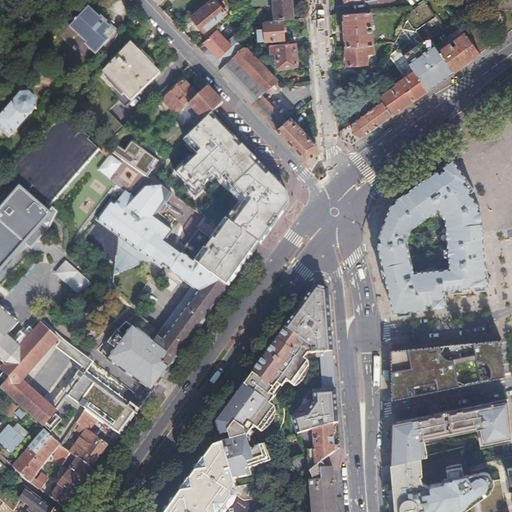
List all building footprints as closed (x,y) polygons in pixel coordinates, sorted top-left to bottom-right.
[(216,30),(228,18),(212,0),(210,0),(192,16),(209,36),(216,30)] [(289,0),(271,0),(272,4),(273,18),(291,16),(289,0)] [(456,20),(441,0),(423,0),(411,10),(394,43),(398,49),(412,67),(438,49),(436,45),(431,38),(456,20)] [(98,17),(87,6),(75,18),(74,17),(73,19),(67,25),(84,42),(82,43),(93,53),(96,57),(110,43),(112,41),(116,34),(114,29),(108,22),(109,21),(107,19),(105,21),(99,15),(98,17)] [(372,25),(371,12),(371,11),(345,13),(345,20),(343,21),(345,38),(346,38),(347,45),(366,44),(373,43),(372,29),(367,29),(367,25),(372,25)] [(131,13),(125,19),(137,31),(143,25),(131,13)] [(257,42),(284,40),(283,19),(270,20),(266,21),(265,20),(262,22),(263,28),(256,29),(257,42)] [(480,53),(490,46),(475,26),(465,33),(480,53)] [(242,47),(244,47),(234,37),(227,42),(216,30),(209,36),(202,42),(218,58),(212,64),(218,70),(242,47)] [(468,62),(480,53),(465,33),(455,40),(456,42),(452,45),(451,43),(447,45),(443,40),(436,45),(438,49),(454,72),(461,66),(468,62)] [(202,42),(197,48),(212,64),(218,58),(202,42)] [(131,43),(102,72),(131,103),(161,74),(131,43)] [(296,43),(268,45),(270,55),(276,54),(277,68),(298,66),(296,43)] [(347,45),(345,45),(347,65),(367,63),(366,52),(374,52),(373,43),(366,44),(347,45)] [(274,78),(244,47),(242,47),(218,70),(231,83),(243,71),(262,91),(275,79),(274,78)] [(397,85),(382,95),(382,101),(393,115),(420,95),(428,90),(412,67),(398,49),(395,51),(390,55),(405,77),(396,83),(397,85)] [(412,67),(428,90),(443,80),(454,72),(438,49),(412,67)] [(384,63),(380,73),(386,82),(393,77),(384,63)] [(277,131),(285,123),(260,97),(264,93),(262,91),(243,71),(231,83),(264,118),(277,131)] [(371,75),(364,75),(366,94),(369,94),(381,92),(379,74),(371,75)] [(161,102),(176,117),(183,109),(188,105),(198,94),(197,93),(198,90),(195,87),(192,88),(184,80),(177,87),(173,91),(161,102)] [(223,102),(207,85),(198,94),(188,105),(204,121),(212,113),(223,102)] [(85,88),(75,99),(111,136),(121,126),(85,88)] [(16,91),(0,107),(0,127),(6,134),(33,106),(30,96),(24,90),(16,91)] [(393,115),(382,101),(340,131),(340,139),(352,144),(386,120),(393,115)] [(183,109),(176,117),(184,125),(191,117),(183,109)] [(288,190),(212,113),(204,121),(184,140),(196,151),(171,172),(197,197),(217,181),(240,203),(215,239),(199,228),(180,252),(227,288),(256,253),(281,219),(291,203),(288,190)] [(0,208),(0,268),(47,217),(43,214),(45,211),(42,209),(99,144),(59,114),(0,173),(0,176),(15,192),(0,208)] [(307,135),(290,118),(285,123),(277,131),(308,162),(317,153),(316,142),(308,134),(307,135)] [(128,142),(123,150),(114,145),(106,159),(132,175),(135,170),(148,178),(159,160),(128,142)] [(377,241),(394,312),(446,306),(444,289),(488,285),(484,251),(480,207),(470,192),(474,189),(470,183),(452,158),(392,202),(377,241)] [(153,218),(170,196),(148,179),(133,197),(125,191),(113,206),(110,202),(96,219),(116,234),(112,274),(150,260),(159,269),(163,265),(197,291),(164,337),(162,335),(161,337),(156,334),(152,339),(131,324),(106,358),(150,390),(167,368),(169,369),(227,288),(180,252),(179,252),(177,254),(160,241),(168,230),(153,218)] [(69,290),(82,278),(63,260),(51,272),(69,290)] [(318,285),(285,327),(311,346),(311,361),(321,360),(321,361),(333,361),(331,337),(329,312),(328,307),(327,289),(318,285)] [(0,386),(0,387),(43,426),(58,409),(55,408),(23,379),(58,339),(39,322),(19,345),(7,334),(17,323),(0,307),(0,358),(0,377),(5,381),(0,386)] [(42,319),(39,322),(58,339),(61,341),(56,346),(82,367),(62,390),(67,394),(87,370),(94,362),(42,319)] [(285,327),(251,372),(271,386),(273,383),(280,388),(285,381),(288,381),(294,385),(311,362),(311,361),(311,346),(285,327)] [(504,340),(392,350),(394,398),(507,376),(504,340)] [(335,394),(333,361),(321,361),(323,390),(322,390),(322,395),(335,394)] [(87,370),(67,394),(82,408),(98,420),(117,434),(137,409),(87,370)] [(251,372),(216,421),(217,426),(218,429),(220,435),(223,443),(234,477),(248,472),(246,466),(271,458),(263,442),(254,444),(253,446),(248,442),(246,435),(255,423),(257,423),(261,426),(272,410),(270,400),(278,391),(251,372)] [(273,383),(271,386),(278,391),(280,388),(273,383)] [(336,409),(335,394),(322,395),(322,390),(309,391),(292,416),(297,434),(305,432),(332,425),(338,423),(336,409)] [(58,409),(43,426),(60,440),(82,408),(67,394),(55,408),(58,409)] [(393,422),(391,464),(420,457),(464,447),(469,467),(511,456),(511,451),(507,399),(393,422)] [(11,404),(4,412),(8,417),(16,408),(11,404)] [(82,433),(69,451),(91,466),(91,468),(95,471),(102,462),(115,442),(105,435),(102,439),(90,431),(98,420),(84,410),(76,422),(78,423),(74,428),(82,433)] [(8,425),(0,434),(0,440),(12,451),(23,438),(8,425)] [(287,458),(291,467),(294,483),(310,470),(322,460),(334,451),(332,425),(305,432),(306,438),(307,449),(311,449),(311,452),(309,452),(287,458)] [(51,451),(57,442),(43,430),(11,465),(28,481),(30,482),(34,476),(51,451)] [(305,432),(297,434),(277,439),(280,445),(306,438),(305,432)] [(55,454),(61,446),(57,442),(51,451),(55,454)] [(221,511),(238,488),(234,477),(223,443),(213,446),(204,458),(204,463),(197,475),(195,471),(188,479),(189,483),(184,491),(179,491),(174,499),(174,504),(172,507),(170,505),(164,511),(221,511)] [(65,448),(61,446),(55,454),(53,457),(62,463),(65,458),(71,462),(57,483),(58,483),(50,496),(68,509),(95,471),(91,468),(91,466),(69,451),(65,448)] [(420,457),(391,464),(393,490),(395,511),(463,511),(478,502),(490,492),(489,492),(491,490),(492,488),(493,485),(493,482),(493,480),(492,480),(489,476),(489,475),(486,473),(484,473),(481,473),(479,473),(477,474),(476,473),(468,476),(467,474),(463,476),(461,464),(446,467),(448,479),(443,480),(443,483),(430,485),(429,487),(422,483),(420,476),(422,476),(420,457)] [(325,470),(331,470),(331,468),(333,466),(333,465),(325,466),(322,460),(310,470),(312,479),(320,479),(320,474),(326,474),(325,470)] [(312,479),(309,480),(310,497),(332,473),(331,470),(325,470),(326,474),(320,474),(320,479),(312,479)] [(332,473),(310,497),(311,511),(336,511),(333,470),(331,470),(332,473)] [(37,478),(33,484),(41,489),(45,484),(41,481),(45,475),(41,473),(37,478)] [(59,511),(27,487),(20,498),(37,511),(59,511)] [(0,499),(13,511),(20,498),(13,495),(11,499),(4,493),(0,492),(0,499)]
